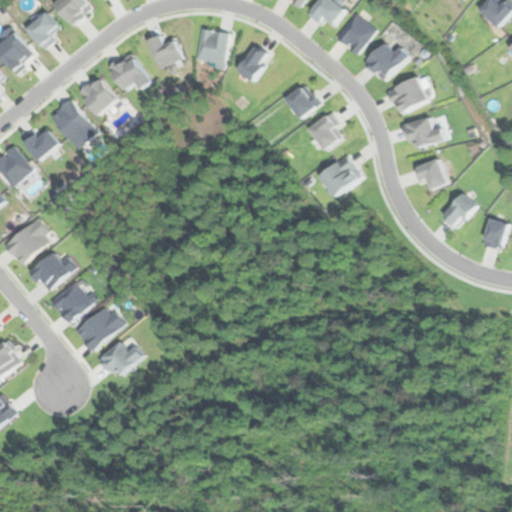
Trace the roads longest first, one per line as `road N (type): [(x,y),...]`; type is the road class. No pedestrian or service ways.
road 1 (residential): [(214,0),(281,26),(346,80),(370,112),(389,182),(415,228),(450,257),(511,279)]
road 2 (residential): [(0,122),(125,21),(191,0)]
road 3 (residential): [(60,391),(51,341),(0,278)]
